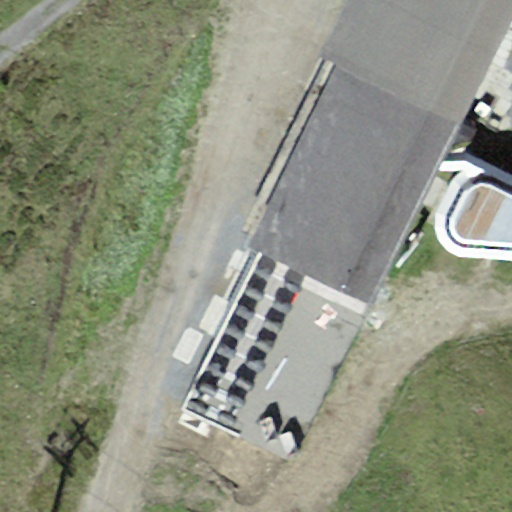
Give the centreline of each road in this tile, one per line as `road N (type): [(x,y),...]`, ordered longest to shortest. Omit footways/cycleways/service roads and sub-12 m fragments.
road 1 (track): [(109,511),(312,0)]
road 2 (track): [(93,0),(0,77)]
